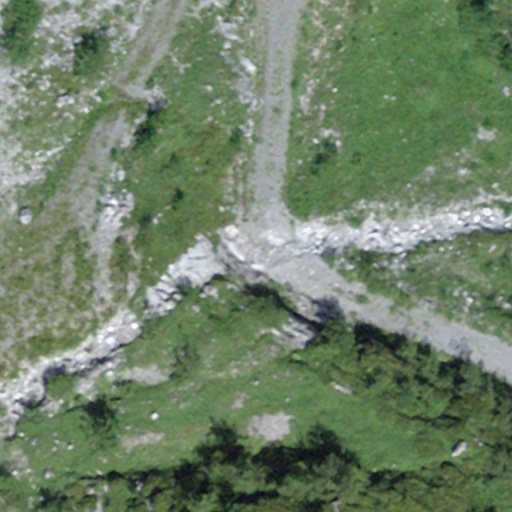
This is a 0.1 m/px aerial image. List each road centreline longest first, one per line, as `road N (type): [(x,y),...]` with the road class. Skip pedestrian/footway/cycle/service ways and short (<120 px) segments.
road 1 (track): [(287,0),(273,194),(282,236),(296,256),(511,357)]
road 2 (track): [(0,277),(94,171),(176,0)]
